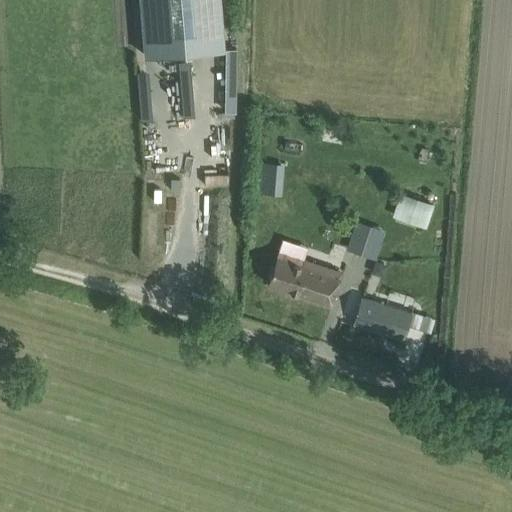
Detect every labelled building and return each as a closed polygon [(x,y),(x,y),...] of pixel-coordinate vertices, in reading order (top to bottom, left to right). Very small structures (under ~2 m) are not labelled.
[(220,0),(139,0),(145,55),(224,49),(220,0)] [(238,48),(226,47),(224,109),(236,110),(238,48)] [(190,59),(178,60),(183,115),(195,114),(190,59)] [(148,69),(136,70),(140,117),(152,116),(148,69)] [(148,169),(158,168),(156,129),(146,130),(148,169)] [(284,163),(262,161),(259,192),(281,194),(284,163)] [(434,203),(400,191),(391,214),(425,226),(434,203)] [(358,216),(346,247),(376,258),(386,226),(358,216)] [(302,266),(277,257),(268,284),(329,305),(340,272),(304,260),(302,266)] [(388,262),(376,258),(371,272),(383,277),(388,262)] [(404,339),(412,313),(355,295),(342,337),(356,342),(361,325),(404,339)]
